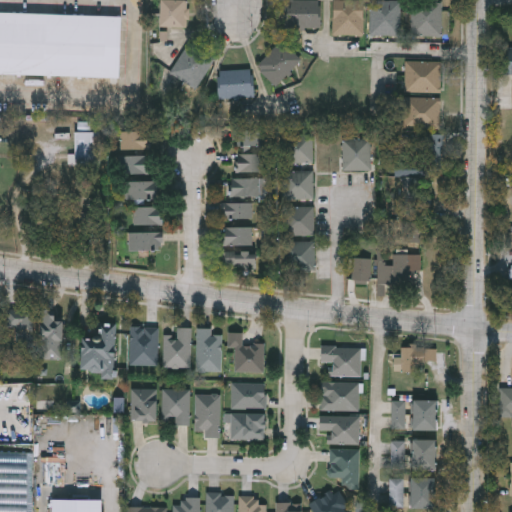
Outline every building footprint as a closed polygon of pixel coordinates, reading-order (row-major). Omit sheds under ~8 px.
[(188,0),(188,26),(164,26),(164,0),(188,0)] [(323,0),(323,27),(288,27),(288,0),(323,0)] [(367,0),(367,34),(336,34),(336,0),(367,0)] [(403,0),(403,34),(372,34),(372,0),(403,0)] [(445,1),(445,35),(413,35),(413,1),(445,1)] [(0,72),(0,10),(122,14),(120,76),(0,72)] [(199,88),(172,73),(190,41),(217,57),(199,88)] [(303,59),(279,85),(259,67),(282,41),(303,59)] [(511,75),(501,75),(501,50),(511,50),(511,75)] [(443,91),(407,91),(407,60),(443,60),(443,91)] [(221,98),(221,69),(255,69),(255,98),(221,98)] [(406,127),(406,96),(443,96),(443,127),(406,127)] [(76,165),(76,131),(102,131),(102,165),(76,165)] [(152,149),(123,149),(123,131),(152,131),(152,149)] [(236,145),(236,131),(263,131),(263,145),(236,145)] [(315,162),(286,162),(286,133),(315,133),(315,162)] [(449,133),(449,166),(428,166),(428,133),(449,133)] [(372,138),(372,170),(345,170),(345,138),(372,138)] [(238,171),(238,153),(264,153),(264,171),(238,171)] [(151,173),(123,173),(123,155),(151,155),(151,173)] [(315,170),(315,199),(284,199),(284,170),(315,170)] [(233,178),(264,178),(264,196),(233,196),(233,178)] [(161,198),(125,198),(125,180),(161,180),(161,198)] [(227,220),(227,203),(265,203),(265,220),(227,220)] [(136,224),(136,206),(165,206),(165,224),(136,224)] [(315,206),(315,235),(286,235),(286,206),(315,206)] [(254,245),(225,245),(225,227),(254,227),(254,245)] [(166,249),(131,249),(131,231),(166,231),(166,249)] [(287,241),(316,241),(316,269),(287,269),(287,241)] [(259,251),(258,268),(225,267),(225,250),(259,251)] [(422,254),(422,285),(381,285),(381,263),(395,263),(396,254),(422,254)] [(354,282),(354,258),(372,258),(372,282),(354,282)] [(10,326),(10,309),(34,309),(34,345),(15,345),(15,326),(10,326)] [(64,359),(41,358),(42,314),(65,314),(64,359)] [(103,370),(84,370),(85,334),(98,335),(98,321),(117,322),(116,378),(103,377),(103,370)] [(158,325),(158,363),(130,363),(130,325),(158,325)] [(191,366),(164,366),(164,333),(174,333),(174,327),(191,327),(191,366)] [(221,370),(197,370),(197,328),(212,328),(212,333),(221,333),(221,370)] [(264,343),(264,371),(235,371),(235,346),(228,346),(228,331),(242,331),(242,343),(264,343)] [(361,345),(361,375),(330,375),(330,362),(322,362),(322,345),(361,345)] [(426,372),(402,372),(402,348),(426,348),(426,372)] [(359,409),(321,409),(321,381),(359,381),(359,409)] [(267,407),(232,407),(232,382),(267,382),(267,407)] [(511,416),(499,416),(499,387),(511,387),(511,416)] [(132,420),(132,388),(158,388),(158,420),(132,420)] [(190,389),(189,423),(162,423),(162,389),(190,389)] [(204,437),(204,430),(195,430),(195,393),(220,393),(220,437),(204,437)] [(439,401),(439,430),(415,430),(415,401),(439,401)] [(392,402),(405,402),(405,429),(392,429),(392,402)] [(227,413),(266,413),(266,438),(227,438),(227,413)] [(359,443),(329,443),(329,430),(320,430),(320,415),(359,415),(359,443)] [(437,440),(437,470),(413,470),(413,440),(437,440)] [(404,442),(404,468),(392,468),(392,442),(404,442)] [(360,487),(343,487),(343,476),(330,476),(330,447),(360,447),(360,487)] [(413,508),(413,478),(435,478),(435,508),(413,508)] [(403,507),(390,507),(390,479),(403,479),(403,507)] [(315,511),(310,502),(338,488),(350,511),(315,511)] [(234,492),(234,511),(207,511),(207,492),(234,492)] [(240,511),(240,494),(259,494),(259,503),(268,503),(268,511),(240,511)] [(181,503),(181,496),(201,496),(201,511),(173,511),(173,503),(181,503)] [(53,511),(53,500),(103,500),(103,511),(53,511)] [(278,511),(278,501),(304,501),(304,511),(278,511)]
